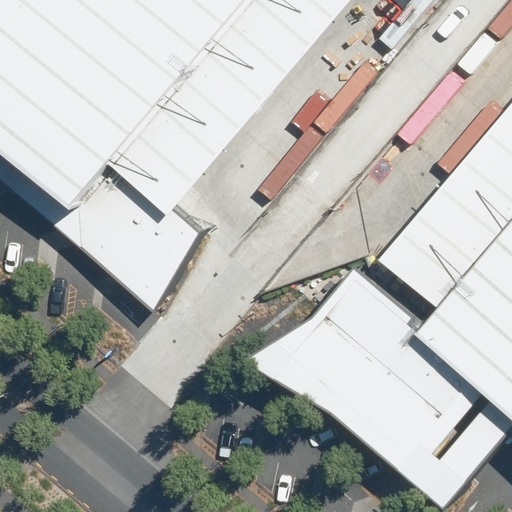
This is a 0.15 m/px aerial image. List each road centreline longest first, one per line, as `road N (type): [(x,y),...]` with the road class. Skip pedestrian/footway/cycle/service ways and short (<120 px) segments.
road 1 (unclassified): [(0,356),(177,511)]
road 2 (unclassified): [(113,511),(0,415)]
